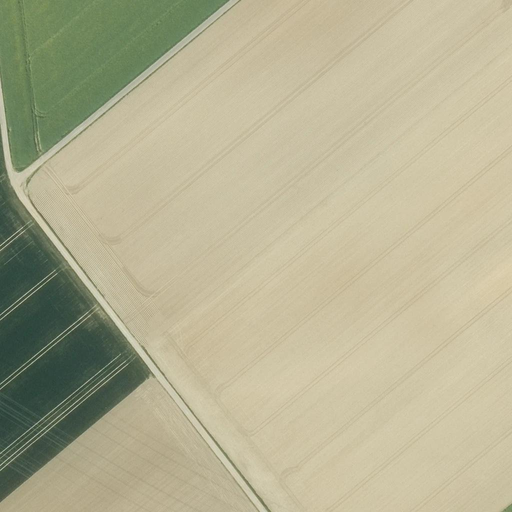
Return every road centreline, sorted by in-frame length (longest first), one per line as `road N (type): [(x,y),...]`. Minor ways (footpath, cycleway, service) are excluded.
road 1 (track): [(265,511),(22,195),(0,88)]
road 2 (track): [(15,182),(250,0)]
